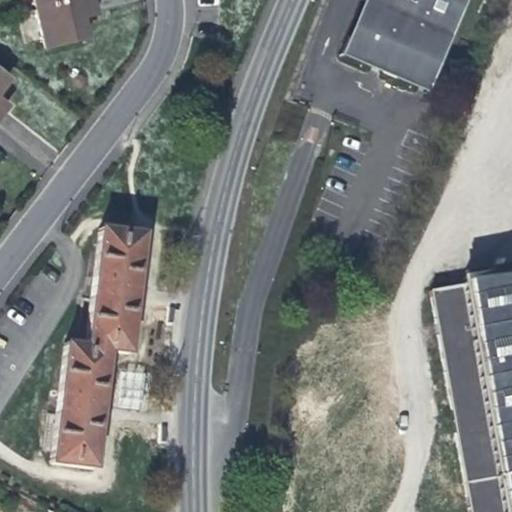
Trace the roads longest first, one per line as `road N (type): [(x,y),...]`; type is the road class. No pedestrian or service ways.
road 1 (residential): [(292,0),(221,166),(185,421),(194,511)]
road 2 (unknown): [(316,120),(258,278),(223,424),(188,456)]
road 3 (residential): [(0,253),(139,74),(160,0)]
